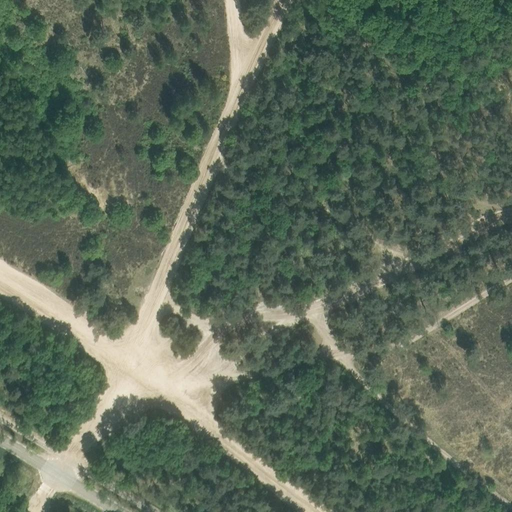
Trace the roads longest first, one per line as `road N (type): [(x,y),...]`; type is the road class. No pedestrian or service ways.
road 1 (track): [(65,456),(125,361),(286,0)]
road 2 (track): [(171,396),(216,324),(294,311),(385,280),(480,225),(511,219)]
road 3 (track): [(327,511),(0,279)]
road 4 (track): [(314,304),(344,364),(511,504)]
road 5 (track): [(511,282),(401,345),(344,364)]
road 6 (tertiary): [(119,511),(0,438)]
